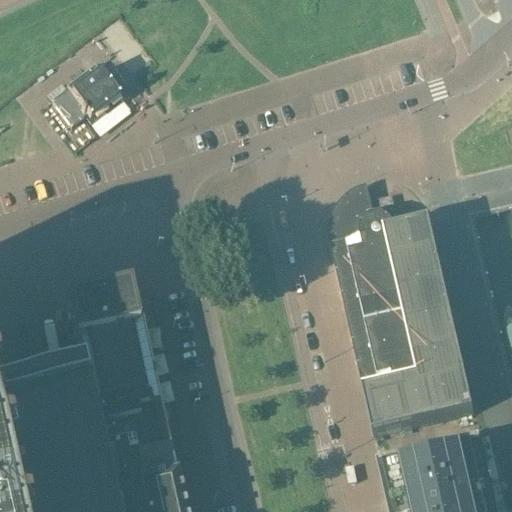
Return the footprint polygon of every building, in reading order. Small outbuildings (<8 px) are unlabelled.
[(115,54),(136,80),(154,66),(134,40),(115,54)] [(118,101),(105,85),(98,76),(93,69),(64,91),(66,94),(50,107),(69,132),(86,120),(89,124),(118,101)] [(473,418),(447,302),(430,226),(399,233),(394,210),(372,215),(366,189),(363,190),(359,191),(355,193),(352,195),(348,197),(345,200),(342,203),(339,206),(337,209),(334,213),(332,217),(331,221),(329,226),(329,230),(328,235),(328,240),(329,244),(330,249),(373,441),(473,418)] [(78,370),(0,386),(0,468),(9,511),(178,511),(129,291),(93,299),(75,303),(64,306),(78,370)] [(495,511),(483,458),(383,481),(389,511),(495,511)] [(0,511),(9,511),(0,468),(0,511)]
